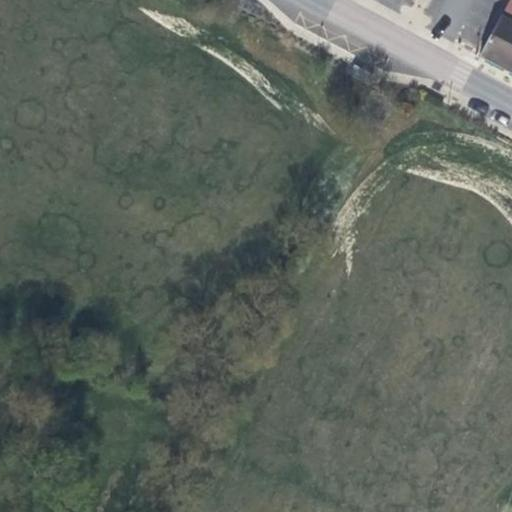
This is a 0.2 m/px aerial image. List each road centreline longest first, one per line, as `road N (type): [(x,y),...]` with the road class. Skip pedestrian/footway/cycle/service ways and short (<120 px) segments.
road 1 (track): [(395,47),(408,68),(254,279),(228,300),(219,362),(166,401)]
road 2 (tertiary): [(314,0),(511,107)]
